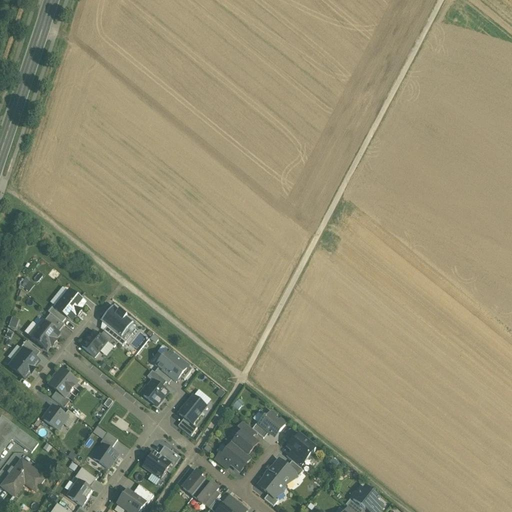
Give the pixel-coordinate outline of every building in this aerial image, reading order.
[(25,279),(20,286),(29,293),(34,285),(25,279)] [(69,293),(55,309),(74,324),(87,307),(69,293)] [(100,322),(122,340),(123,338),(122,338),(133,325),(134,325),(135,324),(127,318),(127,317),(120,311),(119,312),(113,307),(112,308),(113,309),(102,322),(101,321),(100,322)] [(53,310),(49,315),(63,326),(67,321),(53,310)] [(63,328),(49,317),(44,323),(59,334),(63,328)] [(43,322),(30,339),(47,352),(51,347),(53,348),(57,342),(56,341),(60,336),(43,322)] [(107,328),(104,333),(123,348),(126,343),(107,328)] [(94,333),(82,348),(95,359),(100,353),(99,352),(106,343),(94,333)] [(118,344),(103,333),(100,337),(114,349),(118,344)] [(39,354),(25,343),(20,349),(22,351),(34,360),(39,354)] [(22,351),(9,368),(25,381),(29,375),(30,376),(35,370),(34,369),(38,363),(34,360),(22,351)] [(169,352),(156,367),(176,383),(181,378),(184,382),(193,371),(169,352)] [(61,370),(48,389),(66,401),(79,383),(61,370)] [(155,374),(169,385),(172,381),(159,370),(155,374)] [(162,389),(166,384),(152,372),(147,378),(153,382),(154,381),(162,389)] [(149,391),(143,397),(157,408),(168,394),(154,382),(148,389),(149,391)] [(55,395),(51,401),(64,410),(68,404),(55,395)] [(206,408),(193,398),(179,416),(185,420),(193,426),(206,408)] [(52,407),(42,421),(59,433),(69,420),(52,407)] [(271,415),(266,421),(265,420),(260,426),(268,434),(269,434),(275,439),(286,426),(271,415)] [(1,417),(0,419),(0,456),(12,440),(19,431),(1,417)] [(185,420),(178,428),(191,438),(197,429),(193,426),(185,420)] [(252,431),(243,424),(239,430),(242,433),(243,432),(251,439),(256,434),(252,431)] [(260,426),(258,424),(252,431),(256,434),(263,440),(268,434),(260,426)] [(38,445),(19,431),(12,440),(31,454),(38,445)] [(242,433),(232,446),(247,458),(258,444),(254,442),(253,443),(252,442),(251,439),(243,432),(242,433)] [(118,441),(108,435),(101,444),(111,451),(118,441)] [(316,450),(299,436),(294,443),(293,442),(287,449),(292,453),(304,463),(305,463),(310,456),(316,450)] [(118,457),(103,446),(93,460),(109,470),(118,457)] [(222,458),(222,459),(230,466),(232,467),(235,467),(237,469),(236,470),(240,474),(250,460),(247,458),(232,446),(222,458)] [(181,459),(165,448),(159,456),(172,465),(167,473),(170,475),(175,467),(181,459)] [(153,453),(143,467),(161,480),(171,466),(153,453)] [(304,463),(292,453),(287,459),(292,463),(300,469),(305,463),(304,463)] [(230,466),(222,459),(222,458),(220,456),(216,462),(226,470),(230,466)] [(21,461),(0,488),(14,498),(27,481),(38,489),(45,480),(21,461)] [(287,468),(279,462),(269,475),(285,488),(286,486),(293,482),(291,480),(295,476),(295,475),(287,468)] [(300,469),(292,463),(287,468),(295,475),(295,476),(299,478),(303,473),(300,469)] [(96,480),(82,470),(75,479),(90,489),(96,480)] [(194,476),(189,472),(179,485),(184,489),(194,476)] [(184,489),(183,490),(194,499),(206,483),(203,480),(203,481),(201,479),(203,477),(197,473),(194,476),(184,489)] [(285,488),(269,475),(258,487),(268,496),(275,501),(275,500),(276,499),(283,494),(281,492),(285,488)] [(94,492),(78,482),(67,498),(82,509),(94,492)] [(206,483),(194,499),(204,507),(205,506),(215,494),(218,490),(213,485),(211,487),(209,486),(206,483)] [(154,497),(139,487),(133,496),(146,505),(148,506),(154,497)] [(365,489),(361,495),(360,494),(354,502),(353,502),(365,511),(366,511),(380,511),(383,509),(376,503),(378,500),(365,489)] [(127,492),(117,506),(126,511),(141,511),(146,505),(133,496),(127,492)] [(215,494),(205,506),(210,510),(218,501),(221,498),(215,494)] [(275,501),(268,496),(264,501),(273,508),(278,503),(275,500),(275,501)] [(218,511),(245,511),(229,498),(218,511)] [(364,511),(365,511),(353,502),(354,502),(351,500),(346,507),(348,509),(352,511),(364,511)] [(210,510),(210,511),(211,511),(218,511),(224,505),(218,501),(210,510)]
